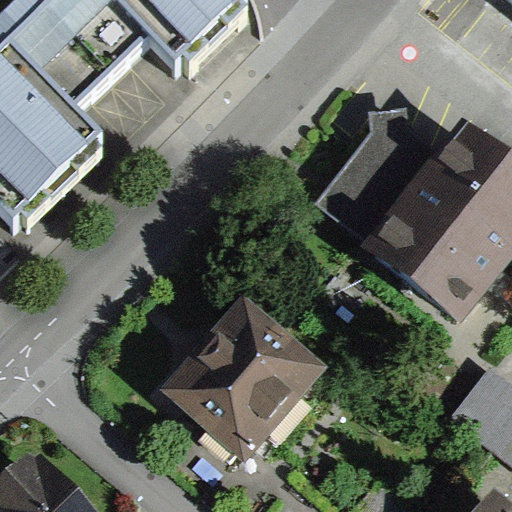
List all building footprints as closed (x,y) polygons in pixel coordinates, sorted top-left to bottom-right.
[(0,0),(0,218),(20,240),(106,157),(74,120),(144,50),(180,84),(255,13),(242,0),(0,0)] [(370,139),(316,207),(371,250),(366,256),(462,331),(511,267),(511,164),(466,129),(443,159),(408,132),(407,111),(368,114),(370,139)] [(245,301),(161,401),(248,474),(332,373),(245,301)] [(511,394),(487,374),(448,421),(511,474),(511,394)] [(85,511),(35,462),(0,497),(0,511),(85,511)] [(405,511),(374,487),(353,511),(405,511)] [(511,511),(511,507),(495,494),(480,511),(511,511)]
